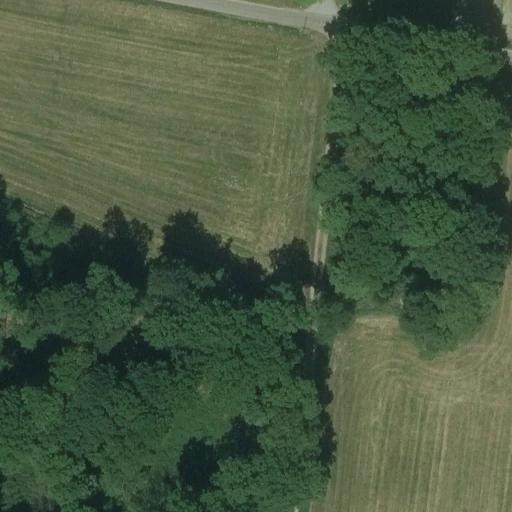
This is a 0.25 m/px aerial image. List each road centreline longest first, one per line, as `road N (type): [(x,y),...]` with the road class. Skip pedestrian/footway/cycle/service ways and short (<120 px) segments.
road 1 (track): [(347,30),(288,511)]
road 2 (unclassified): [(511,58),(179,0)]
